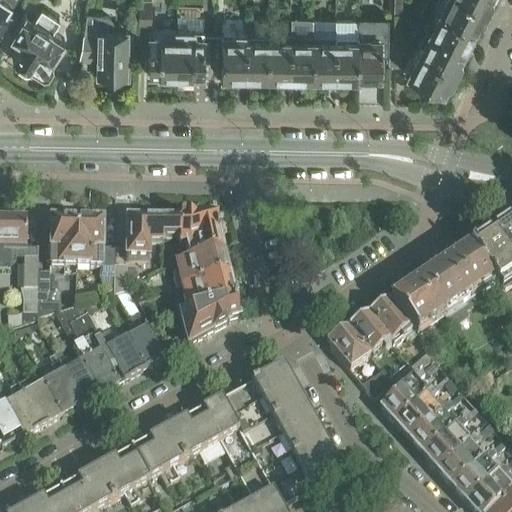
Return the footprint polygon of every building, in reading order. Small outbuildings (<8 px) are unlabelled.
[(0,0),(0,28),(11,12),(4,8),(9,0),(12,2),(13,0),(0,0)] [(473,0),(442,0),(438,9),(474,26),(477,20),(479,21),(486,6),(473,0)] [(140,2),(139,24),(150,25),(151,3),(140,2)] [(23,15),(11,33),(21,39),(12,53),(13,54),(13,60),(23,66),(29,64),(30,65),(43,73),(47,72),(48,72),(54,63),(51,58),(65,38),(52,30),(61,18),(42,6),(32,21),(23,15)] [(464,46),(474,26),(438,9),(429,29),(464,46)] [(86,16),(79,58),(99,59),(98,78),(109,78),(109,75),(127,76),(128,52),(131,52),(131,33),(128,33),(128,30),(116,30),(114,24),(113,21),(110,18),(107,17),(86,16)] [(224,22),(222,74),(222,75),(223,76),(224,77),(239,77),(240,77),(240,76),(241,76),(241,75),(241,74),(244,74),(245,32),(245,23),(243,20),(227,19),(224,22)] [(312,79),(327,80),(328,80),(329,79),(330,79),(330,78),(330,77),(335,77),(335,34),(336,19),(313,19),(313,34),(312,79)] [(204,30),(202,30),(202,22),(177,21),(177,29),(176,78),(198,78),(198,74),(203,74),(204,30)] [(176,78),(177,29),(150,29),(150,73),(155,73),(155,77),(176,78)] [(429,29),(419,48),(456,67),(463,53),(461,52),(464,46),(429,29)] [(267,78),(268,32),(245,32),(244,74),(250,75),(250,76),(250,77),(251,77),(252,77),(267,78)] [(290,76),(291,33),(268,32),(267,78),(284,79),(285,78),(286,77),(286,76),(290,76)] [(290,76),(295,76),(295,77),(295,78),(296,79),(297,79),(312,79),(313,34),(291,33),(290,76)] [(375,81),(376,81),(376,80),(377,80),(377,77),(380,77),(381,63),(383,63),(383,58),(380,58),(381,33),(359,33),(358,35),(358,81),(375,81)] [(335,77),(340,78),(339,78),(340,79),(340,80),(341,80),(358,81),(358,35),(335,34),(335,77)] [(390,42),(389,67),(401,67),(402,42),(390,42)] [(450,79),(456,67),(419,48),(407,72),(424,80),(421,84),(440,94),(447,80),(450,79)] [(76,273),(77,221),(60,220),(60,225),(50,225),(49,272),(76,273)] [(93,221),(77,221),(76,273),(99,274),(99,282),(113,282),(114,253),(102,252),(103,226),(93,226),(93,221)] [(164,245),(177,245),(177,226),(150,226),(150,222),(139,221),(139,226),(126,226),(126,266),(150,266),(150,250),(163,250),(164,245)] [(197,226),(177,226),(177,245),(179,252),(184,251),(188,267),(223,258),(214,222),(197,222),(197,226)] [(0,224),(0,270),(10,271),(12,270),(14,269),(15,268),(16,267),(16,266),(16,265),(17,264),(25,264),(25,293),(37,293),(38,253),(25,253),(26,225),(0,224)] [(471,253),(470,254),(492,287),(496,293),(498,295),(509,287),(511,290),(511,230),(510,227),(507,229),(504,228),(499,231),(498,235),(480,247),(477,246),(471,250),(471,253)] [(470,254),(421,287),(444,321),(492,287),(470,254)] [(180,295),(228,282),(223,258),(188,267),(173,270),(175,276),(172,277),(176,295),(180,295)] [(114,272),(114,299),(126,295),(126,273),(114,272)] [(40,275),(40,295),(50,296),(50,275),(40,275)] [(186,318),(234,305),(228,282),(180,295),(186,318)] [(444,321),(421,287),(389,308),(413,337),(416,340),(444,321)] [(239,323),(234,305),(186,318),(180,319),(188,352),(229,329),(228,326),(239,323)] [(413,337),(389,308),(388,306),(366,321),(392,351),(394,353),(413,337)] [(139,338),(127,345),(144,376),(165,365),(139,319),(131,324),(139,338)] [(366,321),(346,334),(370,364),(372,367),(392,351),(366,321)] [(350,378),(370,364),(346,334),(330,345),(329,353),(350,378)] [(99,342),(124,387),(144,376),(127,345),(116,351),(108,337),(99,342)] [(81,368),(99,401),(124,387),(99,342),(97,338),(72,352),(81,368)] [(65,366),(56,371),(79,412),(99,401),(81,368),(70,375),(65,366)] [(53,384),(41,390),(60,423),(79,412),(56,371),(48,375),(53,384)] [(282,372),(30,511),(105,511),(124,502),(129,511),(131,511),(143,506),(137,494),(159,482),(166,493),(179,486),(173,474),(219,448),(232,471),(224,475),(233,490),(240,486),(253,509),(246,511),(287,511),(343,481),(282,372)] [(382,378),(361,392),(372,406),(393,392),(382,378)] [(417,381),(380,414),(395,430),(432,397),(423,388),(417,381)] [(26,388),(17,392),(41,434),(60,423),(41,390),(30,396),(26,388)] [(20,445),(41,434),(17,392),(9,397),(14,406),(2,412),(20,445)] [(432,397),(395,430),(409,446),(439,419),(431,409),(437,403),(432,397)] [(0,453),(1,455),(20,445),(2,412),(0,408),(0,453)] [(446,413),(439,419),(409,446),(423,462),(460,428),(446,413)] [(460,428),(423,462),(438,478),(468,450),(460,441),(466,435),(460,428)] [(468,450),(438,478),(451,493),(482,466),(474,457),(480,451),(474,444),(468,450)] [(482,466),(451,493),(467,509),(501,479),(492,469),(495,466),(489,460),(482,466)] [(504,476),(501,479),(467,509),(469,511),(494,511),(510,497),(511,496),(503,488),(510,482),(504,476)] [(511,511),(511,498),(510,497),(494,511),(511,511)]
